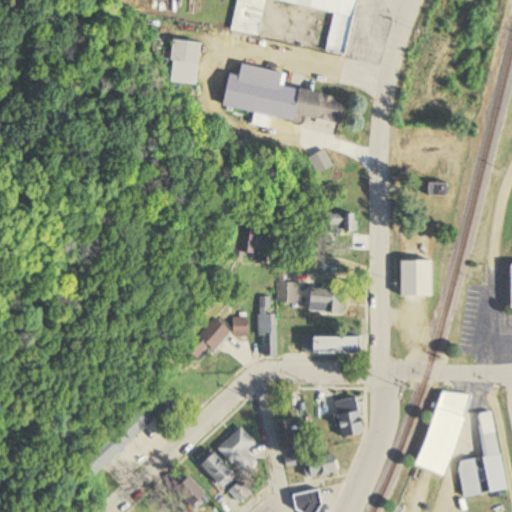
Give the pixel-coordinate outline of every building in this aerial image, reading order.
[(232,0),(227,29),(257,35),(263,0),(232,0)] [(287,0),(333,10),(324,47),(342,51),(353,0),(287,0)] [(171,39),(168,82),(195,84),(198,41),(171,39)] [(226,108),(256,113),(254,125),(271,129),(274,114),(343,127),(348,98),(285,87),(288,72),(242,64),(240,76),(232,74),(226,108)] [(319,175),(335,166),(326,150),(310,158),(319,175)] [(431,196),(450,196),(450,183),(431,183),(431,196)] [(357,215),(326,214),(325,228),(344,229),(344,230),(356,231),(357,215)] [(238,259),(247,259),(247,253),(259,253),(259,229),(238,229),(238,259)] [(399,258),(400,294),(430,293),(430,258),(399,258)] [(285,283),(285,274),(277,274),(277,303),(301,303),(301,283),(285,283)] [(346,288),(310,288),(310,312),(346,312),(346,288)] [(261,297),(261,356),(275,356),(275,297),(261,297)] [(230,327),(217,316),(186,350),(198,361),(211,346),(217,352),(234,333),(241,340),(254,326),(241,314),(230,327)] [(302,337),(302,353),(367,353),(367,337),(302,337)] [(121,428),(137,443),(177,402),(161,386),(121,428)] [(471,397),(441,389),(418,468),(448,477),(471,397)] [(367,434),(360,397),(337,402),(344,438),(367,434)] [(507,491),(495,412),(477,414),(484,458),(459,462),(465,498),(507,491)] [(247,451),(256,443),(243,428),(220,447),(243,476),(258,464),(247,451)] [(98,473),(124,448),(115,438),(89,464),(98,473)] [(238,475),(216,453),(203,466),(225,489),(238,475)] [(340,474),(338,457),(307,460),(308,477),(340,474)] [(197,509),(211,495),(192,476),(178,490),(197,509)] [(241,503),(252,492),(241,481),(230,492),(241,503)] [(296,495),(298,511),(317,511),(315,492),(296,495)]
